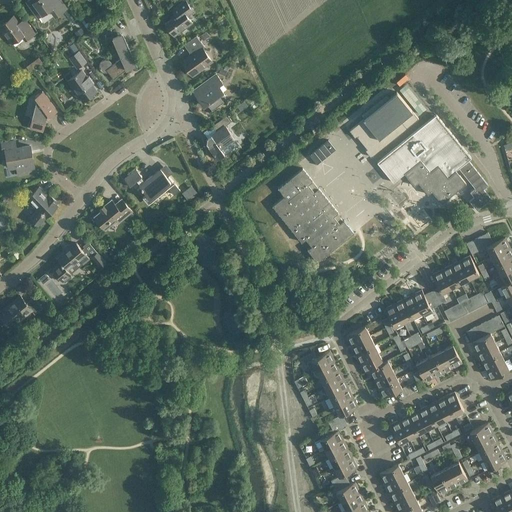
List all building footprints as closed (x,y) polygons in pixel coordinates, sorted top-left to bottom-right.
[(50,8),(54,14),(55,15),(66,7),(60,0),(26,0),(38,17),(50,8)] [(174,35),(192,22),(186,13),(192,9),(185,0),(183,0),(172,8),(176,14),(165,22),(174,35)] [(20,25),(13,15),(0,24),(0,26),(11,42),(22,35),(25,40),(34,33),(26,21),(20,25)] [(113,78),(134,62),(121,33),(112,37),(121,57),(112,64),(111,61),(108,59),(106,59),(103,59),(100,61),(99,63),(99,65),(99,67),(101,70),(103,71),(105,72),(108,71),(113,78)] [(194,74),(200,70),(199,69),(212,60),(202,47),(204,46),(196,35),(184,44),(190,52),(189,55),(182,61),(192,74),(193,73),(194,74)] [(77,67),(86,61),(78,51),(69,57),(77,67)] [(82,100),(96,90),(81,69),(67,79),(82,100)] [(211,109),(223,101),(218,94),(223,91),(219,84),(222,82),(216,73),(202,83),(206,88),(196,95),(203,105),(207,102),(211,109)] [(49,116),(56,110),(42,90),(34,95),(38,101),(35,103),(29,127),(43,130),(46,118),(44,115),(47,113),(49,116)] [(370,156),(404,129),(417,118),(396,92),(349,130),(355,136),(357,134),(368,147),(365,149),(370,156)] [(465,182),(455,170),(455,169),(460,166),(468,160),(471,157),(436,114),(377,161),(393,182),(405,172),(414,184),(418,181),(428,193),(432,190),(441,202),(450,195),(449,195),(465,182)] [(217,158),(224,153),(220,147),(234,137),(225,125),(230,121),(226,115),(212,125),(216,130),(207,137),(206,142),(217,158)] [(16,147),(14,140),(1,143),(3,150),(6,149),(7,158),(10,157),(12,165),(17,164),(19,174),(27,173),(27,170),(34,168),(29,145),(16,147)] [(487,183),(468,160),(460,166),(458,167),(474,186),(469,190),(473,195),(468,199),(476,208),(490,197),(482,187),(487,183)] [(136,168),(124,178),(130,185),(136,179),(140,184),(139,185),(152,201),(168,187),(169,188),(174,194),(180,189),(174,182),(168,175),(167,176),(160,168),(144,181),(140,176),(141,175),(136,168)] [(314,191),(309,183),(312,180),(302,168),(278,187),(284,195),(272,205),(302,241),(306,238),(311,245),(308,248),(318,261),(354,232),(344,219),(340,222),(334,215),(338,212),(318,188),(314,191)] [(48,196),(38,186),(27,197),(38,208),(30,218),(38,225),(45,216),(46,216),(57,205),(55,203),(58,200),(49,194),(48,196)] [(117,206),(111,199),(103,205),(104,207),(94,215),(97,219),(97,221),(98,223),(100,225),(102,225),(105,229),(123,214),(125,216),(132,210),(124,201),(117,206)] [(488,245),(493,242),(488,231),(482,234),(488,245)] [(482,248),(486,246),(488,245),(482,234),(477,237),(482,248)] [(493,242),(488,245),(486,246),(491,255),(510,246),(505,236),(493,242)] [(477,250),(482,248),(477,237),(471,239),(477,250)] [(472,253),(477,250),(471,239),(466,242),(472,253)] [(83,262),(89,257),(76,242),(57,258),(61,262),(53,269),(55,272),(53,273),(58,279),(60,278),(62,280),(64,279),(65,281),(71,275),(70,273),(71,272),(67,268),(78,258),(79,258),(83,262)] [(496,264),(511,256),(511,250),(510,246),(491,255),(496,264)] [(100,266),(106,262),(97,251),(91,256),(100,266)] [(460,259),(469,278),(479,273),(469,254),(460,259)] [(500,273),(511,267),(511,256),(496,264),(500,273)] [(460,282),(469,278),(460,259),(451,264),(460,282)] [(481,272),(486,269),(482,262),(477,265),(481,272)] [(451,287),(460,282),(451,264),(442,268),(451,287)] [(511,278),(511,267),(500,273),(505,282),(511,278)] [(442,292),(451,287),(442,268),(432,273),(439,286),(433,289),(440,303),(446,300),(442,292)] [(486,269),(481,272),(484,279),(489,277),(486,269)] [(511,290),(511,278),(505,282),(500,284),(505,294),(511,290)] [(424,294),(421,289),(412,294),(421,312),(423,316),(432,311),(430,308),(436,304),(430,291),(424,294)] [(480,298),(486,295),(483,290),(477,293),(480,298)] [(483,304),(480,298),(477,293),(470,296),(476,307),(483,304)] [(412,317),(421,312),(412,294),(403,298),(412,317)] [(26,302),(20,295),(0,311),(12,325),(31,309),(34,313),(42,307),(33,296),(26,302)] [(486,295),(480,298),(483,304),(489,301),(486,295)] [(471,310),(476,307),(470,296),(465,299),(471,310)] [(403,321),(412,317),(403,298),(394,303),(403,321)] [(465,313),(471,310),(465,299),(460,302),(465,313)] [(460,315),(465,313),(460,302),(454,304),(460,315)] [(394,326),(403,321),(394,303),(384,308),(394,326)] [(455,318),(460,315),(454,304),(449,307),(455,318)] [(449,321),(455,318),(449,307),(444,310),(449,321)] [(493,317),(498,328),(504,325),(498,314),(493,317)] [(385,326),(390,324),(386,317),(381,319),(385,326)] [(493,330),(498,328),(493,317),(488,319),(493,330)] [(490,332),(493,330),(488,319),(482,322),(488,333),(490,332)] [(482,336),(488,333),(482,322),(477,325),(482,336)] [(422,331),(429,327),(427,323),(420,327),(422,331)] [(351,344),(369,334),(365,324),(346,334),(351,344)] [(390,324),(385,326),(389,333),(393,331),(390,324)] [(433,329),(436,333),(443,330),(440,325),(433,329)] [(477,338),(482,336),(477,325),(471,327),(477,338)] [(472,341),(477,338),(471,327),(466,330),(472,341)] [(504,337),(508,334),(505,327),(500,329),(504,337)] [(429,337),(436,333),(433,329),(426,332),(429,337)] [(495,341),(490,332),(488,333),(482,336),(477,338),(472,341),(471,341),(476,351),(495,341)] [(356,353),(374,343),(369,334),(351,344),(356,353)] [(397,343),(401,341),(397,334),(393,336),(397,343)] [(405,348),(401,341),(397,343),(400,350),(405,348)] [(481,360),(499,350),(495,341),(476,351),(481,360)] [(360,362),(379,352),(374,343),(356,353),(360,362)] [(443,348),(452,367),(462,362),(453,343),(443,348)] [(443,371),(452,367),(443,348),(434,353),(443,371)] [(334,359),(329,350),(316,356),(313,351),(300,358),(303,363),(306,362),(311,371),(316,368),(334,359)] [(486,369),(504,359),(499,350),(481,360),(486,369)] [(383,362),(383,361),(379,352),(360,362),(365,371),(369,369),(383,362)] [(407,352),(402,354),(406,361),(411,359),(407,352)] [(434,376),(443,371),(434,353),(425,357),(434,376)] [(425,381),(434,376),(425,357),(415,362),(425,381)] [(320,378),(339,368),(334,359),(316,368),(320,378)] [(374,378),(392,368),(387,359),(383,361),(383,362),(369,369),(374,378)] [(410,368),(414,366),(411,359),(406,361),(410,368)] [(504,359),(486,369),(490,378),(509,369),(504,359)] [(325,387),(344,377),(339,368),(320,378),(325,387)] [(378,387),(397,378),(392,368),(374,378),(378,387)] [(416,380),(420,378),(417,370),(412,373),(416,380)] [(298,387),(302,384),(298,377),(294,380),(298,387)] [(330,396),(348,386),(344,377),(325,387),(330,396)] [(397,378),(378,387),(383,396),(402,387),(397,378)] [(334,405),(353,395),(348,386),(330,396),(334,405)] [(303,398),(308,396),(304,389),(300,391),(303,398)] [(445,395),(454,414),(464,409),(454,391),(445,395)] [(331,426),(344,419),(341,413),(358,405),(353,395),(334,405),(339,414),(328,420),(331,426)] [(445,419),(454,414),(445,395),(435,400),(445,419)] [(436,423),(445,419),(435,400),(426,405),(436,423)] [(427,428),(436,423),(426,405),(417,409),(427,428)] [(312,416),(317,414),(313,407),(309,409),(312,416)] [(418,432),(427,428),(417,409),(408,414),(418,432)] [(409,437),(418,432),(408,414),(399,419),(409,437)] [(325,448),(343,438),(338,429),(347,424),(344,419),(331,426),(333,431),(328,434),(320,438),(325,448)] [(399,442),(409,437),(399,419),(390,423),(399,442)] [(465,430),(472,426),(470,422),(463,425),(465,430)] [(474,441),(493,431),(488,422),(469,431),(474,441)] [(451,431),(454,436),(461,432),(459,428),(451,431)] [(447,439),(454,436),(451,431),(444,435),(447,439)] [(479,450),(497,440),(493,431),(474,441),(479,450)] [(433,440),(436,445),(443,441),(440,437),(433,440)] [(329,457),(348,447),(343,438),(325,448),(329,457)] [(429,449),(436,445),(433,440),(426,444),(429,449)] [(484,459),(502,449),(497,440),(479,450),(484,459)] [(441,445),(444,449),(451,446),(450,444),(449,441),(441,445)] [(450,444),(451,446),(454,451),(458,449),(454,442),(450,444)] [(415,450),(417,454),(424,451),(422,446),(415,450)] [(334,466),(352,456),(348,447),(329,457),(334,466)] [(432,455),(439,451),(437,447),(430,451),(432,455)] [(458,449),(454,451),(457,458),(462,456),(458,449)] [(502,449),(484,459),(488,468),(507,459),(502,449)] [(410,458),(417,454),(415,450),(408,453),(410,458)] [(423,454),(425,459),(432,455),(430,451),(423,454)] [(309,465),(313,462),(310,455),(305,457),(309,465)] [(420,455),(415,457),(419,464),(424,462),(420,455)] [(333,485),(347,478),(344,473),(357,466),(352,456),(334,466),(339,475),(331,479),(333,485)] [(466,468),(470,466),(466,458),(462,461),(466,468)] [(449,465),(458,484),(468,479),(458,460),(449,465)] [(423,471),(427,469),(424,462),(419,464),(423,471)] [(384,482),(403,472),(398,463),(379,472),(384,482)] [(449,488),(458,484),(449,465),(440,470),(449,488)] [(315,466),(311,468),(315,476),(319,473),(315,466)] [(439,493),(449,488),(440,470),(430,475),(439,493)] [(389,491),(408,481),(403,472),(384,482),(389,491)] [(427,474),(422,476),(426,483),(431,481),(427,474)] [(341,500),(360,490),(355,481),(350,483),(347,478),(333,485),(341,500)] [(394,500),(412,490),(408,481),(389,491),(394,500)] [(430,490),(434,488),(431,481),(426,483),(430,490)] [(510,511),(511,511),(511,493),(510,489),(501,493),(510,511)] [(346,509),(364,500),(360,490),(341,500),(346,509)] [(398,509),(417,500),(412,490),(394,500),(398,509)] [(436,502),(440,500),(436,493),(432,495),(436,502)] [(510,511),(501,493),(491,498),(497,511),(494,511),(510,511)] [(347,511),(362,511),(369,509),(364,500),(346,509),(347,511)] [(417,500),(398,509),(399,511),(416,511),(422,509),(417,500)]
